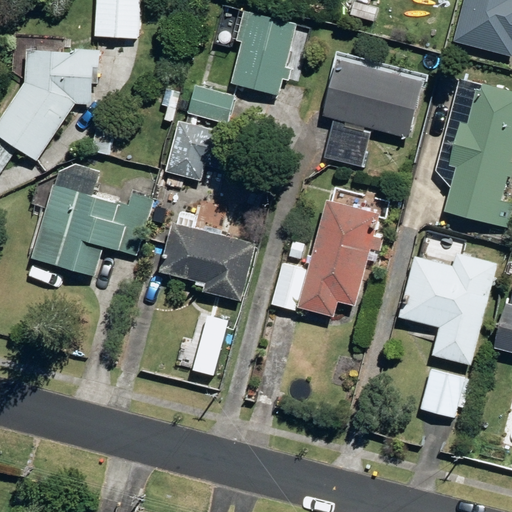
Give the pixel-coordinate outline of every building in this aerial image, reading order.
[(101,0),(99,39),(140,41),(142,0),(101,0)] [(237,86),(282,98),(286,83),(292,83),(295,72),(290,70),(300,29),(249,16),(242,43),(248,44),(237,86)] [(29,83),(0,126),(0,136),(40,164),(78,107),(95,108),(96,86),(101,86),(103,53),(78,51),(78,57),(31,54),(29,83)] [(324,157),(361,167),(372,128),(409,137),(424,79),(338,57),(323,115),(334,117),(324,157)] [(445,209),(506,225),(511,203),(511,201),(502,199),(509,174),(511,175),(511,173),(511,161),(511,162),(511,161),(511,89),(462,77),(437,169),(451,185),(445,209)] [(192,115),(230,125),(238,100),(199,89),(192,115)] [(163,108),(178,112),(182,94),(168,90),(163,108)] [(169,173),(204,182),(208,167),(225,172),(234,139),(182,125),(169,173)] [(94,152),(110,156),(117,131),(101,127),(94,152)] [(37,260),(98,278),(106,250),(138,259),(155,201),(134,195),(130,209),(58,188),(37,260)] [(299,306),(334,315),(338,299),(356,304),(380,212),(328,199),(299,306)] [(208,294),(246,305),(261,249),(179,228),(166,275),(210,287),(208,294)] [(433,353),(472,363),(498,263),(456,253),(453,265),(416,255),(401,315),(441,325),(433,353)] [(273,303),(297,309),(308,268),(284,262),(273,303)] [(511,303),(506,302),(496,344),(511,348),(511,303)] [(473,375),(436,365),(426,407),(462,416),(473,375)]
